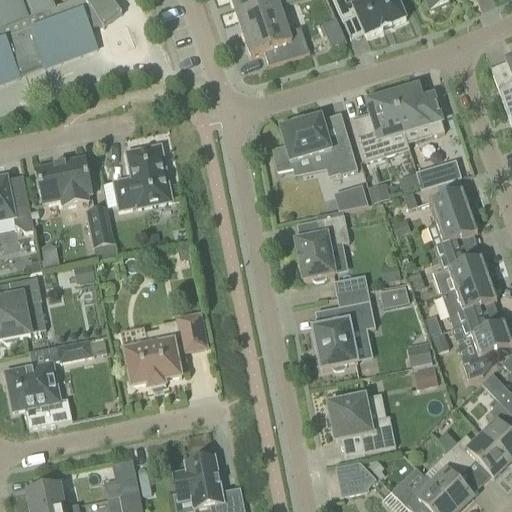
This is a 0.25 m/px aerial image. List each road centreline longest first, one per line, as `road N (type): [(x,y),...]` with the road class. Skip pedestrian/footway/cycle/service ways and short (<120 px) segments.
road 1 (residential): [(306,511),(229,119)]
road 2 (residential): [(451,52),(229,119)]
road 3 (unclassified): [(0,457),(225,411)]
road 4 (residential): [(511,220),(451,52)]
road 5 (residential): [(0,152),(132,125)]
road 6 (residential): [(229,119),(188,0)]
